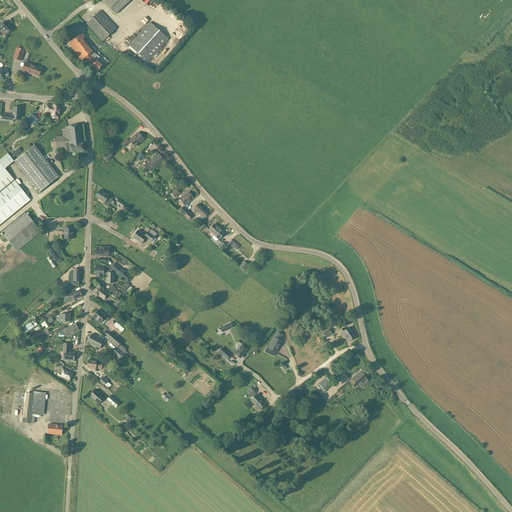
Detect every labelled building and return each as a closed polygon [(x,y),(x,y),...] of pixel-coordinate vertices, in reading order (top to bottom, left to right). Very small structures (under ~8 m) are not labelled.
[(101,0),(115,14),(130,0),(101,0)] [(102,42),(117,28),(100,11),(86,24),(102,42)] [(13,28),(5,21),(0,26),(0,32),(4,36),(7,34),(13,28)] [(148,62),(169,39),(150,22),(129,45),(148,62)] [(81,61),(85,58),(89,62),(98,70),(102,65),(97,61),(100,58),(96,55),(94,58),(90,54),(93,52),(83,38),(86,37),(82,32),(68,43),(81,61)] [(20,61),(24,50),(17,47),(13,58),(20,61)] [(38,76),(41,68),(27,63),(24,71),(38,76)] [(0,79),(2,80),(3,80),(4,77),(5,78),(7,77),(8,76),(8,75),(8,73),(7,72),(6,72),(7,71),(0,68),(0,79)] [(59,117),(61,106),(48,104),(46,114),(51,115),(59,117)] [(0,117),(0,120),(4,121),(13,122),(13,119),(20,120),(21,108),(13,107),(12,117),(10,117),(10,115),(4,114),(0,114),(0,117)] [(39,119),(33,113),(26,119),(29,122),(31,124),(33,125),(39,119)] [(84,151),(83,144),(83,143),(81,125),(67,126),(68,129),(62,130),(63,136),(56,137),(56,141),(57,148),(66,147),(67,153),(71,152),(71,153),(84,151)] [(129,141),(132,144),(135,147),(138,144),(144,139),(138,133),(129,141)] [(33,144),(14,160),(26,178),(27,178),(39,193),(60,177),(43,156),(41,154),(33,144)] [(107,162),(110,158),(113,156),(109,152),(104,158),(107,162)] [(141,153),(136,157),(140,162),(145,157),(141,153)] [(159,154),(149,162),(144,166),(148,172),(153,168),(164,160),(159,154)] [(0,191),(14,180),(5,169),(11,163),(6,157),(5,156),(0,159),(0,191)] [(0,224),(31,200),(15,180),(0,192),(0,224)] [(176,189),(171,194),(174,198),(180,193),(176,189)] [(104,203),(105,203),(104,204),(108,207),(113,198),(109,196),(106,193),(105,194),(99,190),(96,196),(98,198),(98,199),(104,203)] [(185,205),(193,198),(188,192),(180,199),(185,205)] [(128,207),(118,199),(115,203),(118,205),(117,206),(120,208),(120,207),(123,208),(124,207),(127,209),(128,207)] [(204,218),(209,213),(198,204),(194,209),(200,215),(199,216),(198,217),(201,220),(202,220),(204,218)] [(180,210),(185,216),(189,211),(184,206),(180,210)] [(189,211),(185,216),(189,220),(193,215),(189,211)] [(17,252),(24,246),(41,232),(26,212),(2,232),(2,233),(11,244),(17,252)] [(214,235),(220,228),(215,224),(208,230),(214,235)] [(65,227),(65,239),(73,239),(73,232),(73,228),(65,227)] [(220,228),(214,235),(219,240),(225,233),(220,228)] [(151,242),(154,237),(155,237),(157,234),(151,229),(150,230),(149,230),(148,232),(147,232),(144,235),(138,230),(133,238),(141,244),(146,238),(151,242)] [(230,242),(236,249),(239,246),(232,240),(230,242)] [(54,261),(60,258),(54,247),(48,250),(54,261)] [(108,256),(109,248),(96,247),(96,256),(108,256)] [(244,261),(240,266),(245,270),(249,265),(244,261)] [(114,263),(111,268),(115,271),(114,272),(128,283),(132,277),(123,270),(114,263)] [(115,271),(111,268),(104,267),(96,267),(95,275),(97,275),(97,276),(101,276),(102,275),(104,275),(107,275),(106,283),(114,283),(114,272),(115,271)] [(69,281),(73,281),(79,281),(80,270),(74,269),(74,272),(69,272),(69,281)] [(104,300),(109,293),(103,289),(104,288),(99,284),(93,292),(98,296),(104,300)] [(109,290),(112,293),(116,296),(119,291),(113,286),(109,290)] [(80,290),(72,293),(66,295),(68,301),(74,300),(82,297),(80,290)] [(50,304),(59,298),(56,294),(47,300),(50,304)] [(120,310),(124,304),(117,299),(113,305),(120,310)] [(106,316),(102,313),(99,310),(93,317),(97,320),(100,323),(103,319),(106,322),(109,319),(106,316)] [(70,321),(70,314),(65,313),(65,315),(61,314),(60,322),(65,323),(65,321),(70,321)] [(43,323),(41,324),(43,327),(45,326),(46,328),(50,326),(47,320),(43,323)] [(22,328),(26,333),(34,327),(30,322),(22,328)] [(122,332),(125,328),(116,322),(114,325),(122,332)] [(221,330),(228,327),(229,328),(232,326),(232,325),(231,322),(220,328),(221,330)] [(56,334),(63,330),(66,336),(79,330),(76,324),(66,329),(64,326),(55,331),(56,334)] [(356,336),(350,327),(345,330),(343,328),(340,331),(342,335),(343,334),(348,342),(356,336)] [(329,329),(323,333),(326,337),(332,333),(329,329)] [(105,337),(116,347),(124,354),(125,355),(128,352),(125,349),(126,348),(120,343),(121,342),(110,331),(105,337)] [(280,347),(281,345),(280,344),(282,341),(281,341),(283,336),(277,332),(274,337),(269,349),(276,352),(279,346),(280,347)] [(95,336),(91,334),(87,342),(100,348),(104,341),(97,337),(97,336),(95,335),(95,336)] [(74,361),(75,352),(69,352),(70,344),(63,343),(63,352),(65,352),(64,360),(74,361)] [(242,344),(234,353),(240,358),(248,350),(242,344)] [(124,354),(116,347),(112,351),(120,358),(124,354)] [(219,351),(222,354),(228,359),(232,355),(222,347),(219,351)] [(102,369),(103,364),(103,363),(97,362),(97,361),(88,360),(87,367),(96,368),(102,369)] [(57,375),(60,377),(69,381),(73,372),(64,368),(62,373),(59,372),(57,375)] [(283,376),(281,372),(284,371),(283,368),(270,373),(271,378),(276,376),(277,378),(283,376)] [(358,386),(364,381),(366,384),(369,381),(366,379),(367,378),(361,371),(352,379),(358,386)] [(103,376),(99,381),(104,385),(108,381),(103,376)] [(241,382),(245,386),(248,383),(244,379),(244,378),(243,379),(242,377),(240,380),(241,381),(240,382),(241,382)] [(332,384),(327,378),(324,381),(329,387),(332,384)] [(251,387),(245,392),(251,397),(256,393),(251,387)] [(101,395),(95,389),(89,396),(99,404),(105,397),(102,394),(101,395)] [(44,415),(46,393),(33,392),(33,393),(25,392),(22,422),(31,423),(34,424),(35,417),(31,416),(32,414),(44,415)] [(260,411),(266,404),(257,394),(250,400),(260,411)] [(116,407),(119,404),(110,395),(107,399),(116,407)] [(63,425),(48,424),(47,433),(62,435),(63,425)]
